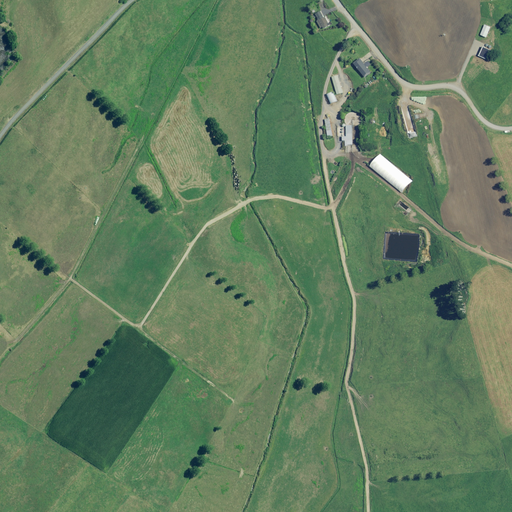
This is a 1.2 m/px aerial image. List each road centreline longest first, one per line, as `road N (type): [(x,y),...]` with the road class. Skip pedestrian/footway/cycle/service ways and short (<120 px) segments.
road 1 (unclassified): [(511,128),(487,124),(457,88),(398,79),(334,0)]
road 2 (unknown): [(357,28),(327,87),(322,139),(334,209)]
road 3 (unclassified): [(132,0),(0,134)]
